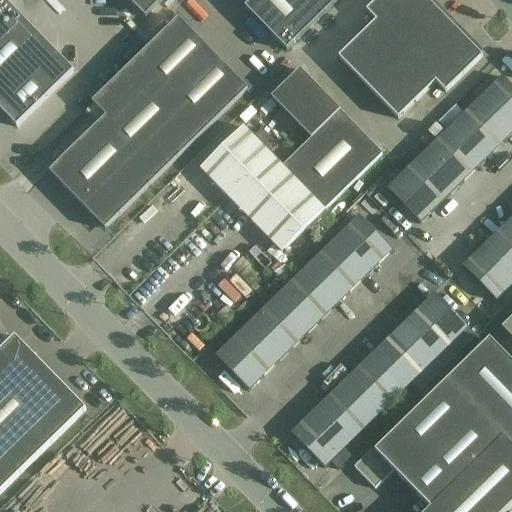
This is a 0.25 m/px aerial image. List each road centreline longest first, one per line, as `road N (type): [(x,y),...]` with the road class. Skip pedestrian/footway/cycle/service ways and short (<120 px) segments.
road 1 (unclassified): [(278,511),(0,222)]
road 2 (unknown): [(219,452),(418,256)]
